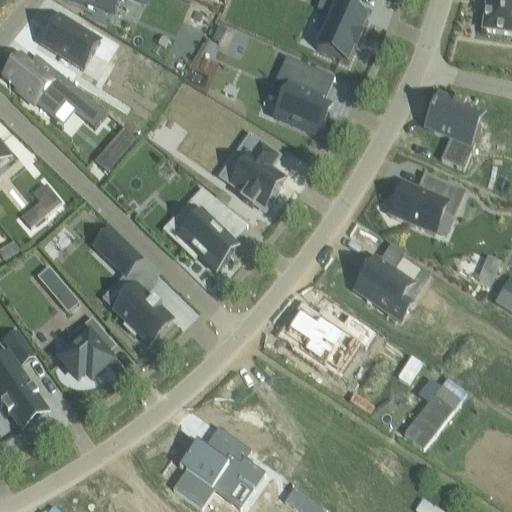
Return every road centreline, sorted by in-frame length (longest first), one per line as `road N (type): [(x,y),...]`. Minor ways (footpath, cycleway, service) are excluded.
road 1 (unclassified): [(239,343),(0,106)]
road 2 (unclassified): [(239,343),(352,200),(418,68)]
road 3 (unclassified): [(1,511),(123,441),(239,343)]
